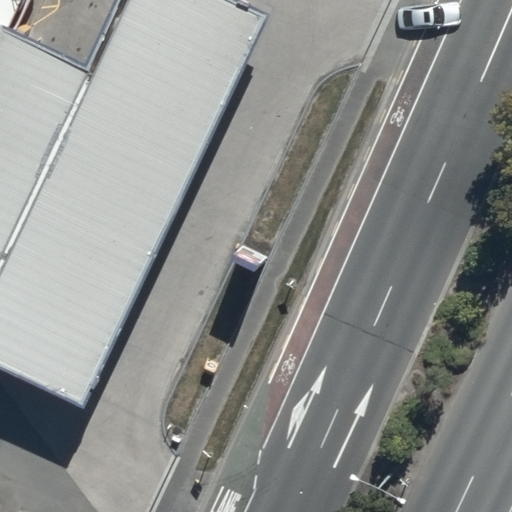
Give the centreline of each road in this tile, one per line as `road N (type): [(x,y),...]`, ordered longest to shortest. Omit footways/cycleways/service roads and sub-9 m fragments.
road 1 (unknown): [(336,2),(26,511)]
road 2 (secondary): [(301,511),(511,3)]
road 3 (secondary): [(511,389),(454,511)]
